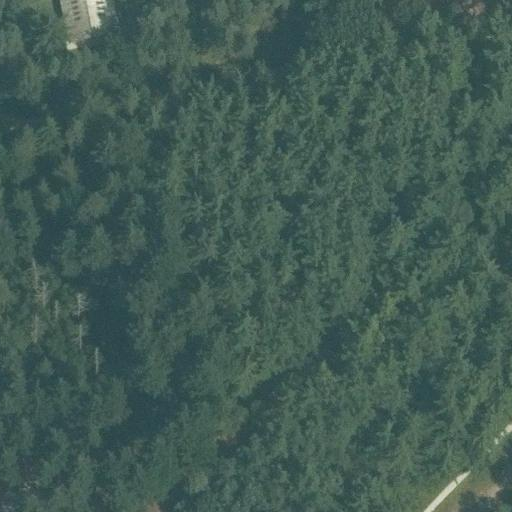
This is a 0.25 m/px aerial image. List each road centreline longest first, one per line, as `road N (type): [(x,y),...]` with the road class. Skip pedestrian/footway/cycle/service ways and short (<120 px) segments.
road 1 (track): [(511,33),(211,90)]
road 2 (track): [(211,90),(0,131)]
